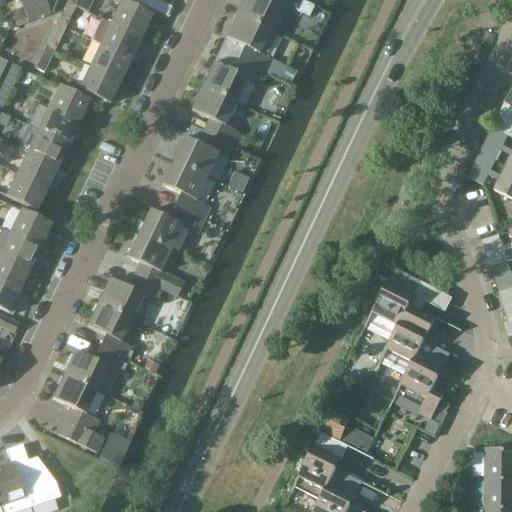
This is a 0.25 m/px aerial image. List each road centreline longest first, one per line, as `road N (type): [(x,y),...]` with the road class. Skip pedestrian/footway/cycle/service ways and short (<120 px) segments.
road 1 (tertiary): [(175,511),(421,0)]
road 2 (residential): [(13,416),(212,0)]
road 3 (residential): [(473,388),(485,365),(483,329),(443,183),(447,160),(511,35)]
road 4 (residential): [(412,511),(473,388)]
